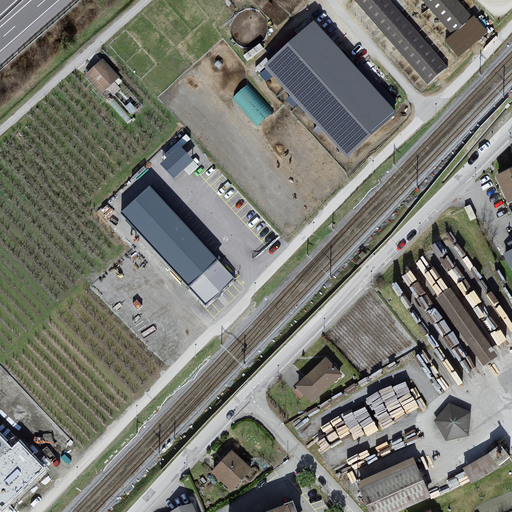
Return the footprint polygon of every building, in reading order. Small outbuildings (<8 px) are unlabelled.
[(391,0),(355,0),(429,85),(449,67),(391,0)] [(459,0),(421,0),(452,34),(445,41),(459,57),(488,32),(459,0)] [(347,157),(398,112),(391,105),(396,100),(362,61),(356,66),(316,21),(259,71),(267,81),(274,75),(347,157)] [(86,73),(104,92),(121,75),(104,57),(86,73)] [(258,123),(273,109),(247,83),(233,97),(258,123)] [(168,159),(162,163),(174,178),(195,162),(182,145),(190,139),(187,134),(163,152),(168,159)] [(511,169),(497,176),(508,203),(511,201),(511,169)] [(150,187),(121,213),(206,306),(235,279),(150,187)] [(437,298),(482,367),(498,356),(453,288),(437,298)] [(324,358),(294,388),(308,407),(339,375),(324,358)] [(449,403),(435,420),(446,441),(468,436),(471,413),(449,403)] [(13,434),(7,439),(0,431),(0,505),(3,509),(46,468),(13,434)] [(470,480),(511,460),(504,445),(463,465),(470,480)] [(228,453),(206,475),(230,493),(250,471),(228,453)] [(409,460),(351,485),(363,511),(395,511),(425,500),(409,460)]
